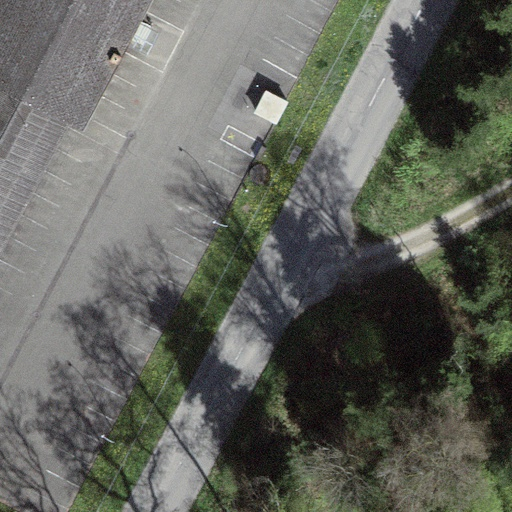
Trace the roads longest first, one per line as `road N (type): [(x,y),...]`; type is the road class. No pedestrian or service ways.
road 1 (tertiary): [(150,511),(424,0)]
road 2 (track): [(277,277),(454,231),(511,192)]
